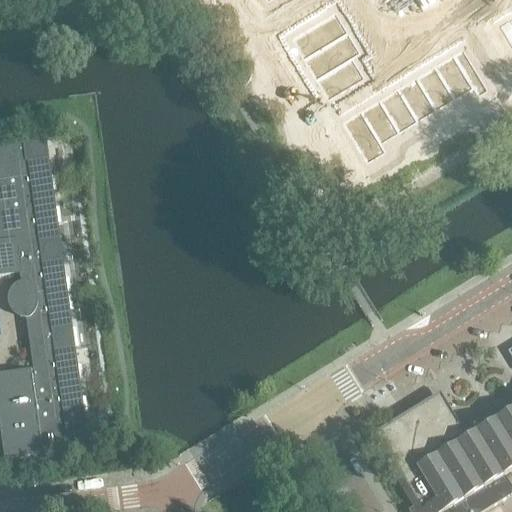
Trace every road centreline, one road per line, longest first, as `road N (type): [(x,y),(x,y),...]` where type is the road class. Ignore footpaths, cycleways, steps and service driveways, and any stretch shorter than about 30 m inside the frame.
road 1 (tertiary): [(308,406),(511,290)]
road 2 (tertiary): [(174,487),(308,406)]
road 3 (tertiary): [(29,511),(174,487)]
road 4 (residential): [(372,511),(308,406)]
